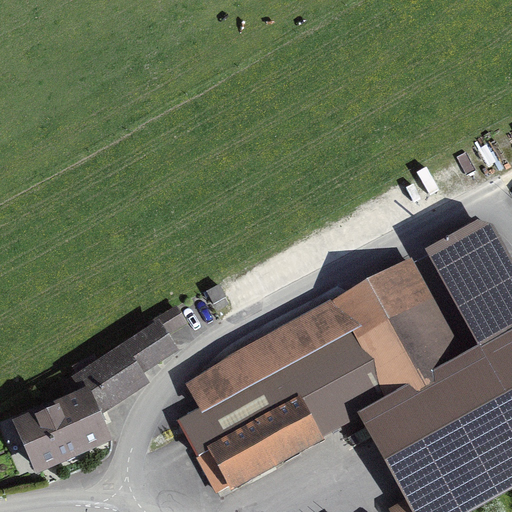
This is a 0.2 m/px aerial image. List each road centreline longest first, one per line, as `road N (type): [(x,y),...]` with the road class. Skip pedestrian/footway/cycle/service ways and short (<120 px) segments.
road 1 (residential): [(121,509),(151,407),(219,338),(493,187),(511,220)]
road 2 (tertiary): [(0,511),(44,504),(121,509)]
